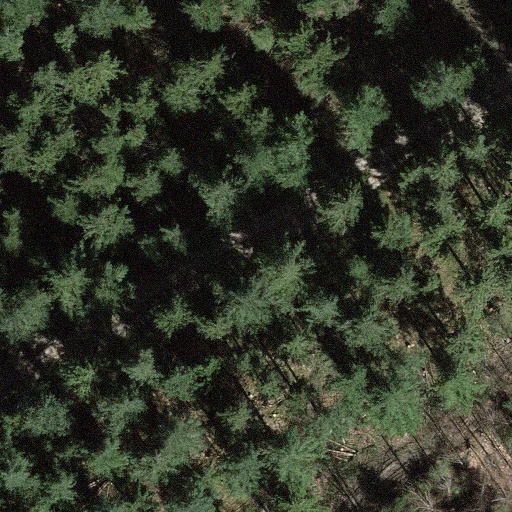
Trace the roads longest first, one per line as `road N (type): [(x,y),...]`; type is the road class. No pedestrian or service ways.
road 1 (track): [(511,82),(0,389)]
road 2 (track): [(367,511),(511,388)]
